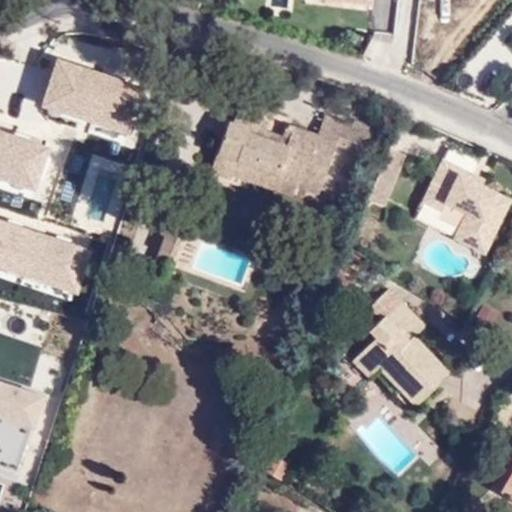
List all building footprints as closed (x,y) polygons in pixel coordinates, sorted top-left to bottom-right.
[(144,87),(58,60),(43,107),(129,133),(144,87)] [(293,141),(285,139),(256,130),(260,115),(258,112),(255,108),(250,108),(245,109),(242,113),(239,122),(233,120),(217,171),(238,179),(241,174),(245,161),(280,172),(279,177),(302,185),(324,191),(341,143),(378,154),(386,129),(331,112),(325,130),(299,122),(293,141)] [(285,139),(293,141),(299,122),(291,119),(285,139)] [(0,179),(37,192),(52,148),(0,130),(0,179)] [(412,144),(396,138),(374,190),(390,196),(412,144)] [(56,165),(49,198),(109,210),(120,155),(69,145),(65,167),(56,165)] [(467,161),(448,152),(427,192),(447,202),(450,194),(473,206),(463,226),(493,240),(511,200),(511,190),(466,168),(467,161)] [(245,161),(241,174),(300,192),(302,185),(279,177),(280,172),(245,161)] [(94,253),(0,221),(0,265),(81,293),(94,253)] [(178,262),(189,230),(169,224),(165,232),(172,234),(164,258),(178,262)] [(423,340),(433,330),(408,302),(377,330),(383,338),(358,362),(377,381),(387,372),(425,410),(458,378),(423,340)] [(0,420),(35,433),(48,396),(0,379),(0,420)] [(511,470),(498,498),(509,504),(511,497),(511,470)]
